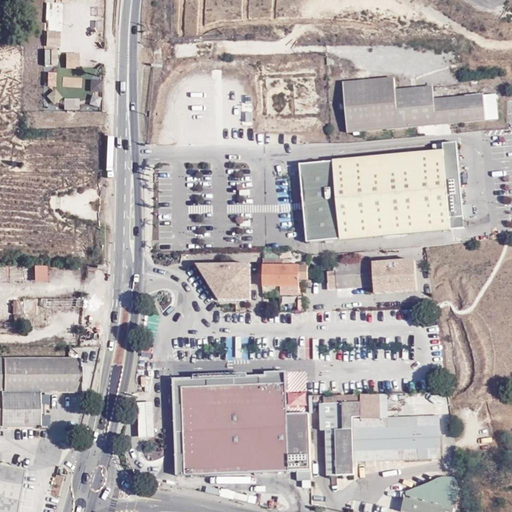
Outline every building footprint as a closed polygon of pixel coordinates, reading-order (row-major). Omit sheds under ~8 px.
[(61,46),(60,30),(45,30),(45,46),(61,46)] [(57,65),(57,48),(44,48),(44,65),(57,65)] [(17,67),(16,51),(7,52),(7,67),(17,67)] [(65,52),(66,68),(80,68),(79,52),(65,52)] [(56,86),(56,71),(46,71),(46,86),(56,86)] [(487,115),(485,91),(438,95),(436,82),(398,86),(397,74),(345,79),(349,127),(487,115)] [(89,80),(91,91),(102,90),(101,79),(89,80)] [(45,97),(52,105),(62,97),(55,89),(45,97)] [(497,90),(485,91),(487,115),(499,114),(497,90)] [(90,105),(99,106),(100,96),(91,95),(90,105)] [(64,97),(64,109),(79,109),(79,97),(64,97)] [(91,153),(90,137),(22,138),(22,154),(91,153)] [(445,143),(445,149),(446,168),(457,167),(455,142),(445,143)] [(446,168),(445,149),(300,162),(307,241),(465,228),(459,167),(457,167),(446,168)] [(283,227),(292,225),(291,217),(281,219),(283,227)] [(372,263),(372,252),(335,256),(336,267),(372,263)] [(374,289),(372,263),(336,267),(336,274),(338,292),(374,289)] [(419,263),(377,265),(378,288),(421,285),(419,263)] [(250,265),(198,266),(220,301),(251,300),(250,265)] [(263,286),(300,287),(300,281),(300,267),(284,267),(273,267),(263,267),(263,286)] [(300,267),(300,281),(308,281),(308,267),(300,267)] [(0,284),(47,285),(47,270),(0,270),(0,284)] [(338,292),(336,274),(329,275),(329,292),(338,292)] [(38,301),(24,301),(24,315),(38,315),(38,301)] [(80,302),(44,301),(44,309),(80,309),(80,302)] [(43,317),(33,317),(33,328),(43,328),(43,317)] [(0,363),(0,431),(41,430),(40,398),(79,396),(79,362),(61,362),(0,363)] [(178,476),(298,471),(299,481),(311,480),(309,414),(287,414),(286,395),(285,376),(280,377),(280,374),(265,374),(265,377),(174,381),(178,476)] [(308,392),(288,392),(289,409),(309,409),(308,392)] [(384,421),(383,394),(338,396),(338,404),(323,405),(323,427),(329,427),(330,477),(358,475),(357,464),(441,460),(439,418),(391,421),(384,421)] [(383,394),(384,421),(391,421),(390,394),(383,394)] [(153,401),(138,402),(139,426),(140,437),(155,436),(154,415),(153,401)] [(0,511),(21,511),(29,475),(0,469),(0,511)] [(403,511),(457,511),(461,490),(462,484),(457,472),(447,471),(441,473),(409,487),(403,511)] [(395,493),(374,502),(378,511),(386,511),(401,505),(395,493)]
